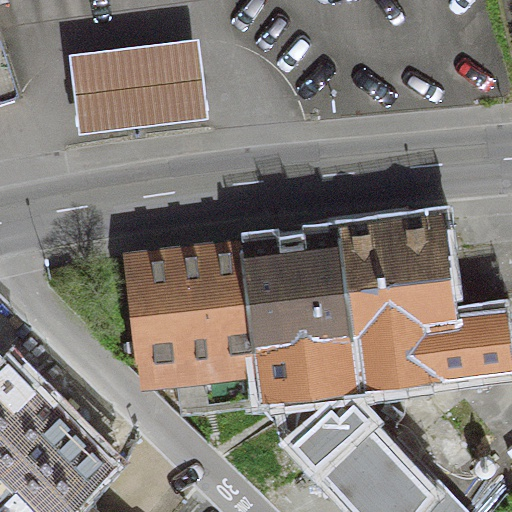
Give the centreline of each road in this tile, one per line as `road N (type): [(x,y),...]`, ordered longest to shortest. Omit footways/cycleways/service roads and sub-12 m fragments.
road 1 (secondary): [(0,222),(252,181),(511,157)]
road 2 (residential): [(0,245),(17,279),(251,511)]
